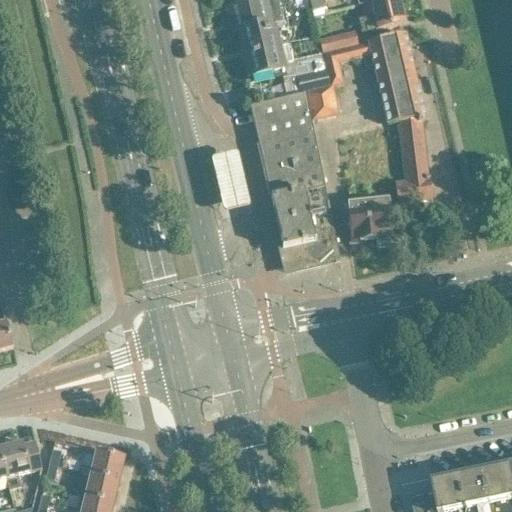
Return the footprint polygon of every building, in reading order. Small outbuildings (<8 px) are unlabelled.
[(283,24),(277,0),(269,0),(227,10),(233,37),(238,35),(249,81),(267,76),(268,81),(287,77),(275,26),(283,24)] [(326,10),(323,0),(309,0),(312,13),(326,10)] [(356,0),(359,9),(370,6),(369,5),(390,0),(356,0)] [(405,26),(398,0),(390,0),(369,5),(370,6),(373,20),(358,23),(361,37),(405,26)] [(319,43),(322,57),(358,48),(355,35),(319,43)] [(405,37),(358,48),(322,57),(326,73),(330,91),(331,91),(341,88),(336,68),(370,60),(386,128),(397,126),(404,185),(394,187),(396,207),(432,202),(429,181),(428,181),(420,123),(425,122),(405,37)] [(330,91),(326,73),(296,80),(300,98),(306,96),(330,91)] [(338,119),(331,91),(330,91),(306,96),(312,125),(338,119)] [(300,98),(249,110),(271,201),(280,242),(287,274),(330,264),(340,262),(336,246),(325,191),(311,125),(312,125),(306,96),(300,98)] [(234,159),(211,164),(208,169),(221,219),(225,221),(248,216),(250,211),(237,162),(234,159)] [(389,205),(346,210),(350,247),(375,244),(375,251),(394,248),(389,205)] [(0,354),(13,351),(7,326),(0,327),(0,354)] [(42,473),(35,445),(23,448),(23,446),(0,452),(0,456),(6,482),(9,493),(21,491),(18,479),(42,473)] [(61,455),(53,453),(49,468),(58,470),(61,455)] [(96,454),(96,455),(91,477),(119,484),(125,461),(96,454)] [(54,484),(58,470),(49,468),(46,482),(54,484)] [(511,469),(487,474),(495,511),(502,511),(511,510),(511,469)] [(495,511),(487,474),(462,479),(468,511),(495,511)] [(114,506),(119,484),(91,477),(86,500),(114,506)] [(439,484),(433,486),(435,497),(439,511),(468,511),(462,479),(439,484)] [(426,499),(412,502),(413,508),(416,507),(417,511),(439,511),(435,497),(426,499)] [(47,511),(50,500),(42,498),(38,511),(47,511)] [(112,511),(114,506),(86,500),(82,511),(112,511)]
